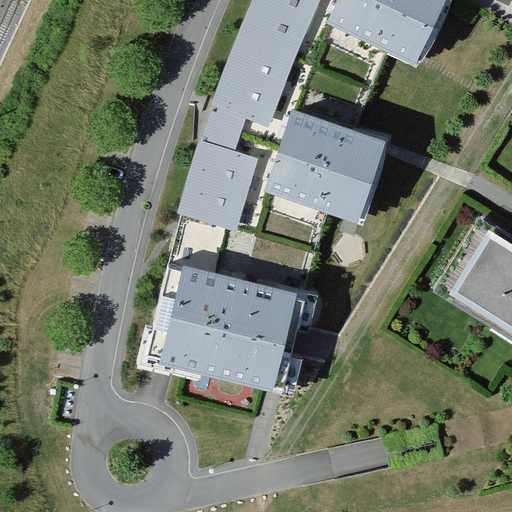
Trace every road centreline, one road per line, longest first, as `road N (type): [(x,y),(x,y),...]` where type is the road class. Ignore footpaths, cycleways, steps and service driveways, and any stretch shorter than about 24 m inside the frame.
road 1 (residential): [(207,0),(134,199),(95,394),(107,425)]
road 2 (residential): [(92,479),(128,503),(157,494),(171,472),(169,445),(151,424),(107,425)]
